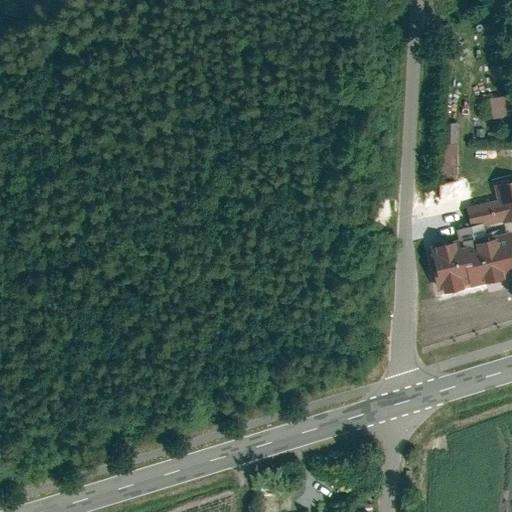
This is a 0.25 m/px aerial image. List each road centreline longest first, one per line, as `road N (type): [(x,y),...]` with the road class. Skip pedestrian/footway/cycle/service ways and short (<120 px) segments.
road 1 (unclassified): [(421,0),(395,406)]
road 2 (tertiary): [(395,406),(49,511)]
road 3 (tertiary): [(511,370),(395,406)]
